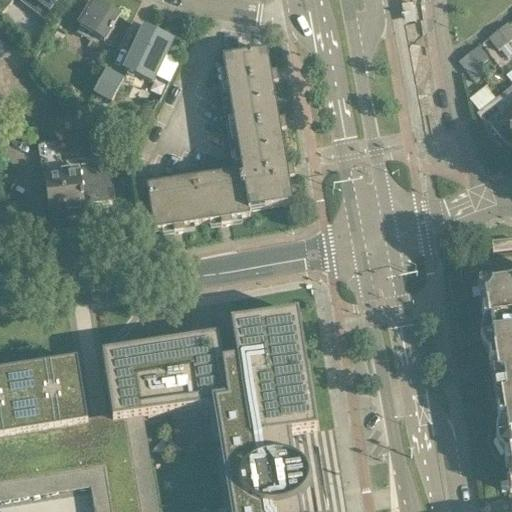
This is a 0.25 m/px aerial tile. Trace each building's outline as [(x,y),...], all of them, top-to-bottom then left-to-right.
[(0,0),(0,19),(13,4),(7,0),(0,0)] [(21,0),(19,4),(44,23),(60,1),(62,2),(63,0),(21,0)] [(93,5),(83,23),(78,31),(105,47),(113,32),(112,31),(118,20),(93,5)] [(497,35),(507,48),(511,44),(511,34),(507,27),(497,35)] [(144,32),(135,50),(124,74),(152,87),(171,45),(144,32)] [(498,55),(507,48),(497,35),(488,42),(498,55)] [(511,52),(508,47),(507,48),(500,53),(507,62),(511,57),(511,52)] [(478,71),(478,70),(487,63),(477,51),(468,58),(478,71)] [(230,111),(274,104),(271,86),(278,85),(276,74),(269,75),(266,56),(222,63),(230,111)] [(485,79),(478,70),(478,71),(468,58),(458,66),(475,87),(485,79)] [(106,72),(93,97),(111,106),(124,81),(106,72)] [(82,92),(92,96),(99,83),(88,78),(82,92)] [(511,123),(511,90),(494,104),(505,117),(506,116),(511,123)] [(238,159),(282,151),(279,133),(286,132),(284,121),(277,122),(274,104),(230,111),(238,159)] [(508,153),(511,149),(511,123),(506,116),(505,117),(494,104),(476,119),(486,132),(489,130),(508,153)] [(247,215),(249,215),(292,208),(287,180),(294,179),(292,168),(285,169),(282,151),(238,159),(241,175),(247,215)] [(114,202),(109,168),(61,175),(62,181),(46,183),(44,183),(50,222),(66,220),(67,225),(85,223),(83,206),(114,202)] [(249,220),(249,215),(247,215),(241,175),(194,183),(201,228),(219,225),(220,230),(231,228),(230,223),(249,220)] [(183,231),(201,228),(194,183),(146,191),(153,236),(172,233),(173,238),(184,236),(183,231)] [(511,242),(509,243),(499,244),(491,245),(492,255),(511,252),(511,242)] [(511,287),(492,290),(492,286),(477,288),(479,303),(483,303),(485,313),(481,313),(483,327),(484,327),(489,329),(491,341),(479,343),(480,345),(491,344),(493,355),(489,358),(488,359),(490,373),(494,372),(495,379),(491,379),(493,393),(511,389),(511,287)] [(309,496),(310,494),(312,485),(310,476),(306,469),(304,467),(303,466),(302,464),(300,463),(299,463),(297,462),(296,461),(295,461),(293,460),(292,460),(291,460),(287,439),(317,434),(316,434),(298,317),(230,328),(232,337),(233,348),(236,366),(223,368),(220,350),(219,340),(102,359),(106,388),(108,398),(108,400),(111,420),(112,422),(112,426),(142,421),(147,420),(171,417),(214,410),(219,441),(230,509),(230,511),(299,511),(299,507),(300,506),(301,506),(302,505),(303,504),(304,503),(305,502),(306,501),(307,499),(308,498),(309,496)] [(0,442),(87,429),(87,424),(84,407),(83,402),(77,364),(0,376),(0,442)] [(511,389),(493,393),(495,407),(499,406),(500,412),(496,413),(498,427),(499,427),(505,429),(506,440),(495,442),(495,445),(507,443),(509,455),(504,458),(503,459),(505,472),(509,472),(511,482),(507,483),(509,498),(511,497),(511,389)]
